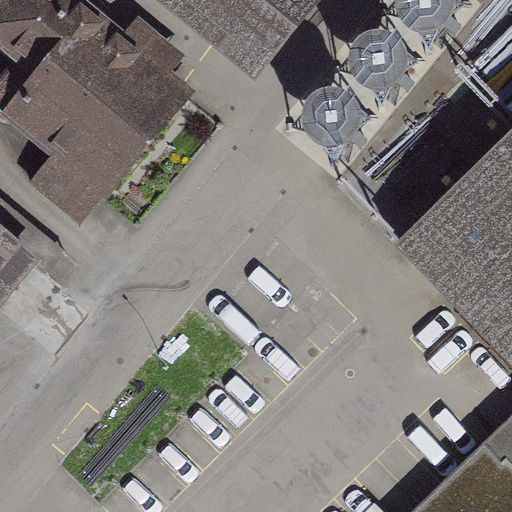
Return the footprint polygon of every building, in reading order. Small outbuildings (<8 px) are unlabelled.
[(0,66),(16,78),(0,97),(0,144),(46,178),(20,210),(71,253),(99,221),(188,118),(167,101),(179,86),(130,45),(117,61),(42,0),(15,0),(0,19),(0,66)] [(113,0),(246,108),(336,0),(113,0)] [(511,160),(388,274),(511,404),(511,160)] [(0,261),(0,321),(30,286),(0,261)] [(511,511),(511,435),(433,511),(511,511)]
